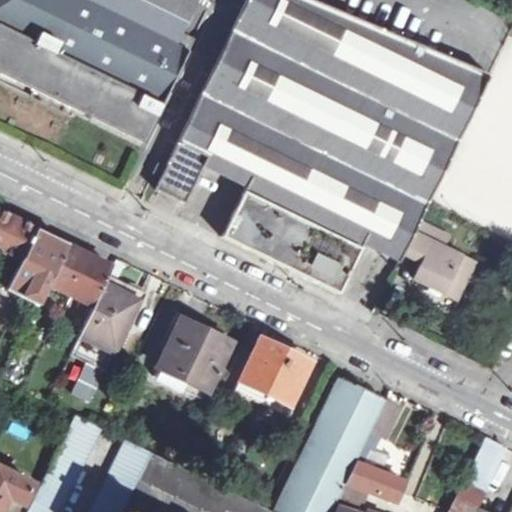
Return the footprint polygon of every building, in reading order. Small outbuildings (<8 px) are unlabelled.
[(0,0),(0,72),(144,143),(193,39),(181,33),(195,1),(193,0),(0,0)] [(428,202),(490,75),(310,0),(246,0),(234,26),(232,30),(165,167),(160,177),(155,189),(184,203),(207,158),(250,179),(243,192),(361,249),(365,240),(402,258),(402,257),(409,243),(417,226),(428,202)] [(246,0),(233,0),(224,21),(234,26),(246,0)] [(160,177),(165,167),(158,163),(153,173),(160,177)] [(243,192),(221,237),(269,260),(276,264),(303,277),(310,280),(338,294),(361,249),(243,192)] [(35,230),(36,229),(0,212),(0,249),(21,259),(35,230)] [(447,240),(417,226),(409,243),(402,257),(402,258),(401,259),(420,268),(413,283),(427,290),(441,297),(457,304),(475,265),(442,250),(447,240)] [(20,296),(38,305),(47,284),(51,277),(66,245),(35,230),(21,259),(10,279),(7,286),(6,289),(20,296)] [(51,277),(47,284),(93,306),(96,299),(107,276),(111,267),(66,245),(51,277)] [(0,282),(7,286),(10,279),(0,274),(0,282)] [(107,276),(96,299),(93,306),(69,353),(101,369),(140,292),(107,276)] [(441,297),(427,290),(424,295),(439,302),(441,297)] [(183,315),(176,312),(163,340),(169,343),(154,376),(203,399),(228,346),(180,322),(183,315)] [(239,381),(288,405),(309,363),(259,339),(239,381)] [(356,386),(340,378),(275,511),(330,511),(337,499),(345,483),(385,400),(356,386)] [(385,400),(345,483),(366,491),(395,503),(404,483),(361,467),(376,436),(383,439),(399,407),(385,400)] [(58,511),(100,428),(76,416),(26,511),(58,511)] [(121,511),(137,479),(150,452),(125,440),(89,511),(121,511)] [(487,443),(469,479),(482,485),(500,449),(487,443)] [(274,511),(150,452),(137,479),(203,511),(274,511)] [(17,511),(31,484),(0,468),(0,511),(17,511)] [(337,499),(359,508),(366,491),(345,483),(337,499)] [(482,497),(461,486),(448,511),(480,511),(476,510),(482,497)]
